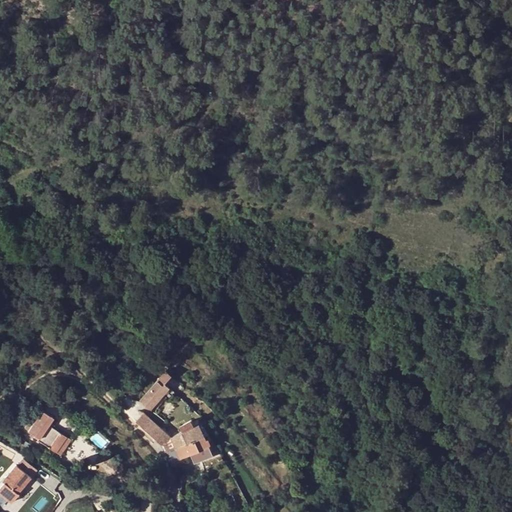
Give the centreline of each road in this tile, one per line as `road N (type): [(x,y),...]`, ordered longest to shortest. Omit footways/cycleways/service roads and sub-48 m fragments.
road 1 (track): [(0,183),(185,114),(220,112)]
road 2 (track): [(125,415),(0,264)]
